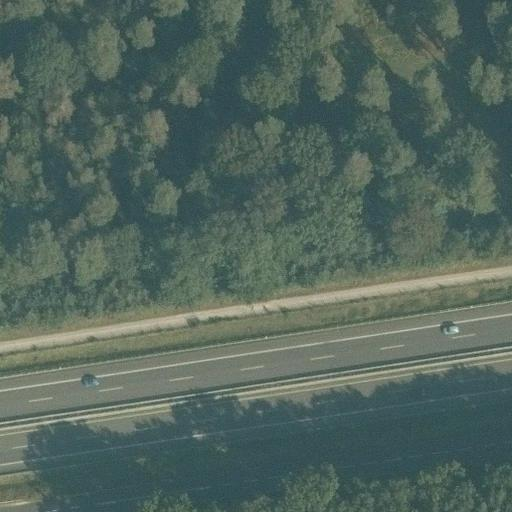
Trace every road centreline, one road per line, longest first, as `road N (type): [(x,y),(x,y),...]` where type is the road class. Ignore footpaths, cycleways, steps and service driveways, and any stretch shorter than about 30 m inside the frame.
road 1 (motorway): [(0,453),(511,376)]
road 2 (motorway): [(511,330),(0,407)]
road 3 (track): [(511,272),(0,349)]
road 4 (tertiary): [(72,511),(511,445)]
